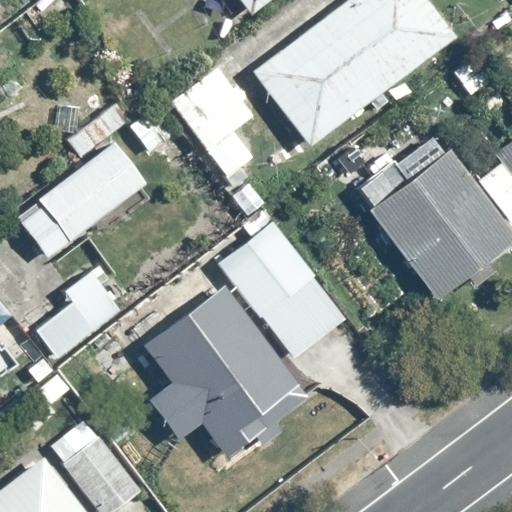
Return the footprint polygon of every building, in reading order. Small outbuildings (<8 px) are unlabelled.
[(233,0),(245,14),(263,0),(233,0)] [(422,0),(343,0),(246,72),(302,147),(450,37),(422,0)] [(248,114),(212,68),(171,100),(207,146),(248,114)] [(73,160),(126,117),(109,97),(57,140),(73,160)] [(139,183),(108,143),(10,219),(41,259),(139,183)] [(446,149),(364,209),(429,297),(511,237),(446,149)] [(343,316),(262,216),(209,259),(290,359),(343,316)] [(115,306),(93,280),(67,302),(30,332),(51,358),(115,306)] [(300,397),(215,283),(134,344),(162,381),(139,397),(172,441),(196,423),(220,455),(300,397)] [(110,511),(137,491),(79,417),(43,445),(95,511),(110,511)] [(77,511),(36,459),(0,487),(0,511),(77,511)]
